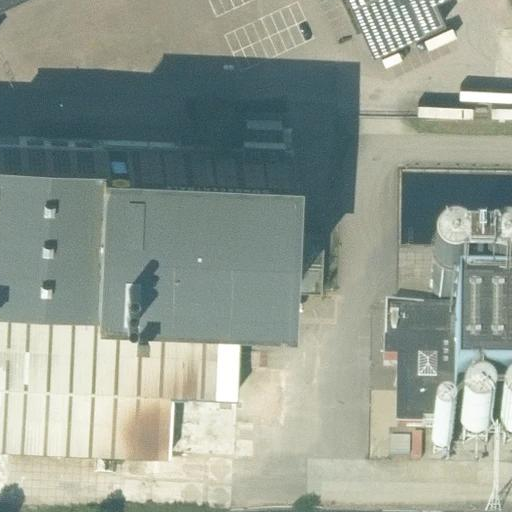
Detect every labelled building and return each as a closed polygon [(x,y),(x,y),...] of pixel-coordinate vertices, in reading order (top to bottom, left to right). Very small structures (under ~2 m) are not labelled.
[(0,0),(0,9),(19,0),(0,0)] [(436,0),(348,0),(370,47),(445,19),(436,0)] [(0,281),(122,286),(121,305),(156,307),(156,291),(287,293),(287,289),(321,291),(324,234),(289,232),(293,149),(280,148),(281,123),(246,121),(245,131),(232,130),(232,147),(0,136),(0,281)] [(0,445),(214,456),(234,456),(236,419),(280,421),(282,376),(238,374),(240,316),(0,305),(0,445)] [(400,427),(452,428),(453,408),(511,409),(511,314),(384,313),(383,365),(406,366),(406,387),(401,387),(400,427)]
